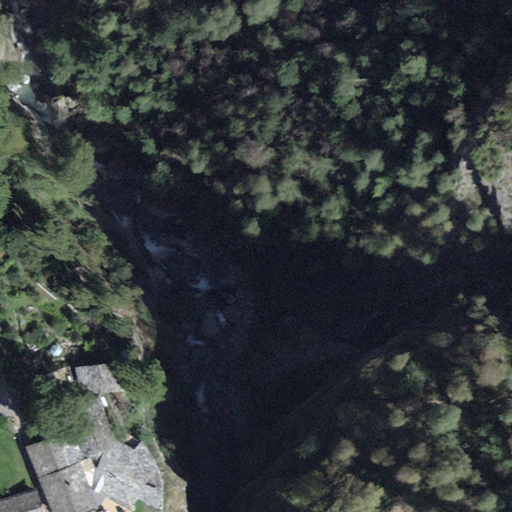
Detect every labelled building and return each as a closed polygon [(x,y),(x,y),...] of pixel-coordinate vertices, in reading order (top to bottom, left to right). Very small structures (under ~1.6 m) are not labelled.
[(120,362),(76,367),(80,397),(123,392),(120,362)] [(117,444),(98,395),(64,408),(83,457),(117,444)] [(69,427),(27,444),(40,476),(82,460),(69,427)] [(157,466),(118,445),(95,481),(136,503),(157,466)] [(82,460),(40,476),(54,511),(80,511),(100,504),(82,460)] [(41,511),(34,488),(0,498),(0,511),(41,511)]
